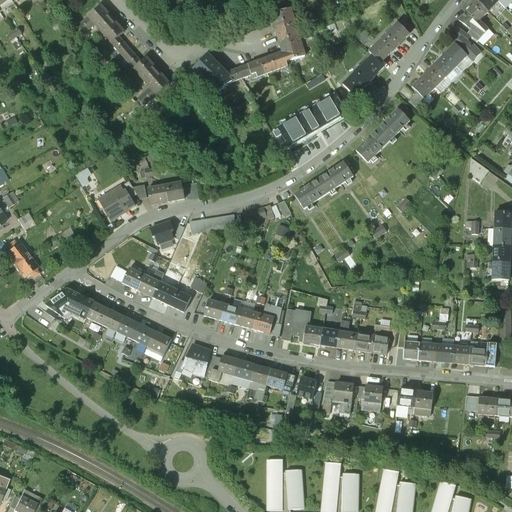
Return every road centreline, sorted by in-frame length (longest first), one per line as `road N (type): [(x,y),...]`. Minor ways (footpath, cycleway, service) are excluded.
road 1 (residential): [(74,266),(136,222),(262,192),(301,173),(390,93),(459,0)]
road 2 (residential): [(511,381),(338,367),(221,341),(123,300),(74,266)]
road 3 (residential): [(115,0),(178,57),(252,32),(271,0)]
